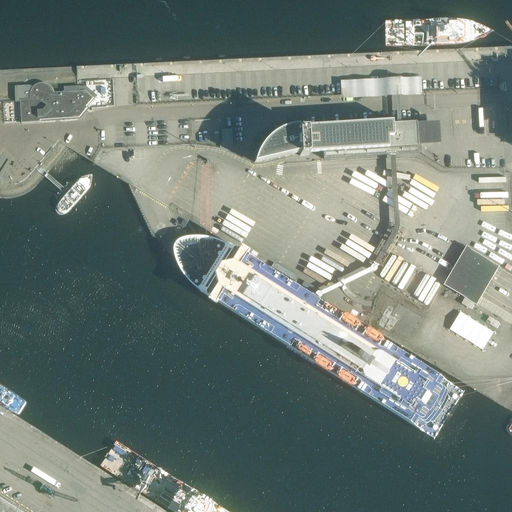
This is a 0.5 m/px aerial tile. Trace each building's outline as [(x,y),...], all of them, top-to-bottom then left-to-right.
[(419,92),(418,79),(342,83),(342,96),(397,93),(419,92)] [(30,85),(14,86),(15,96),(15,100),(15,102),(18,102),(19,102),(21,102),(22,121),(22,122),(37,121),(37,118),(71,116),(78,116),(86,107),(86,106),(84,105),(90,98),(84,92),(64,93),(63,93),(52,94),(52,93),(52,92),(51,91),(51,90),(50,89),(50,88),(49,88),(48,87),(47,86),(46,86),(45,85),(44,85),(42,84),(41,84),(40,84),(38,85),(37,85),(36,86),(34,87),(33,88),(31,87),(30,85)] [(297,118),(288,119),(288,120),(289,119),(290,129),(290,131),(296,152),(296,154),(299,153),(299,156),(308,156),(308,153),(306,129),(297,130),(296,130),(296,127),(297,127),(297,128),(305,128),(304,119),(306,118),(297,118)] [(417,144),(440,143),(439,121),(416,122),(416,123),(417,134),(417,144)] [(337,151),(322,152),(323,159),(389,155),(391,155),(394,155),(421,153),(420,145),(417,146),(417,144),(417,134),(416,123),(416,122),(400,123),(399,123),(397,123),(396,123),(395,123),(386,123),(386,122),(381,122),(377,122),(372,123),(367,123),(362,123),(358,123),(353,124),(348,124),(344,124),(339,125),(336,125),(337,151)] [(311,126),(306,126),(306,127),(306,129),(308,153),(322,152),(337,151),(336,125),(334,125),(330,125),(325,125),(320,126),(316,126),(311,126)] [(222,128),(222,148),(232,148),(231,128),(222,128)] [(253,164),(253,165),(254,164),(296,154),(296,152),(290,131),(290,129),(289,128),(285,130),(282,130),(280,131),(276,134),(275,134),(272,136),(269,139),(268,139),(265,143),(263,144),(262,147),(259,150),(257,155),(256,157),(255,160),(254,163),(253,164)] [(466,247),(443,284),(475,303),(497,266),(466,247)] [(382,307),(370,328),(383,336),(388,328),(406,339),(420,317),(396,303),(390,312),(382,307)] [(23,511),(0,497),(0,511),(23,511)]
